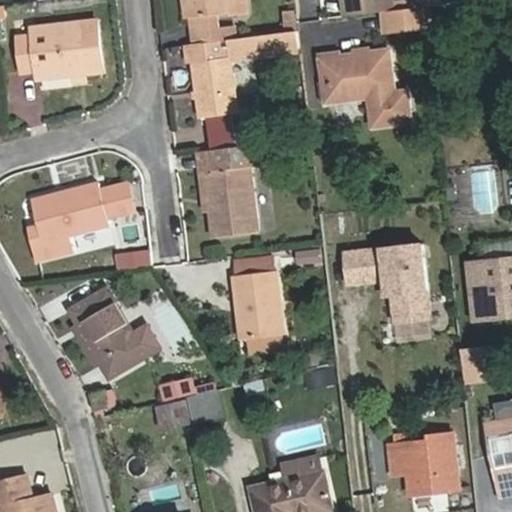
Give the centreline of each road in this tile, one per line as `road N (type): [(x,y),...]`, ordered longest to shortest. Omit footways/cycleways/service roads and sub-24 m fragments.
road 1 (residential): [(0,272),(82,419),(104,511)]
road 2 (residential): [(151,123),(0,158)]
road 3 (residential): [(174,252),(151,123)]
road 4 (residential): [(151,123),(134,0)]
